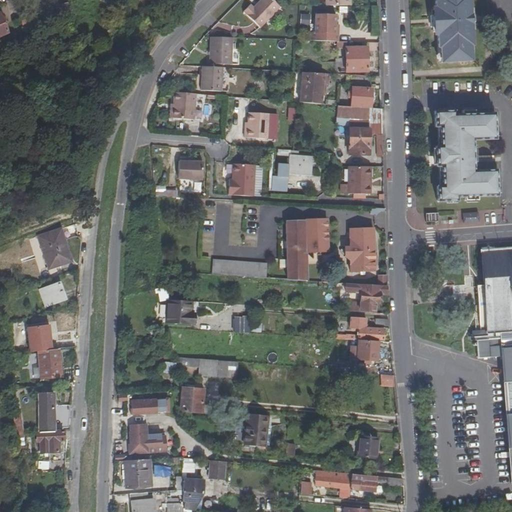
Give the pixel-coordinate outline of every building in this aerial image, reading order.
[(256,26),(276,6),(269,0),(256,0),(250,6),(247,3),(240,10),(256,26)] [(434,0),(435,10),(433,10),(434,18),(435,30),(436,38),(438,37),(439,50),(441,50),(442,65),(473,62),(472,47),(474,47),(469,0),(434,0)] [(73,17),(69,3),(61,5),(64,19),(73,17)] [(57,22),(64,19),(61,5),(53,8),(57,22)] [(299,25),(310,25),(310,12),(300,12),(299,25)] [(316,32),(311,32),(311,39),(336,40),(337,40),(339,40),(339,25),(336,25),(336,12),(315,12),(316,32)] [(21,23),(24,32),(31,30),(27,20),(21,23)] [(206,62),(227,63),(228,37),(206,36),(206,62)] [(367,70),(367,46),(346,46),(345,70),(367,70)] [(198,89),(217,90),(218,67),(199,66),(198,89)] [(303,101),(328,103),(329,91),(324,91),(324,82),(329,82),(330,72),(315,71),(312,71),(305,71),(303,101)] [(371,104),(372,86),(352,85),(352,90),(349,90),(348,95),(352,95),(351,103),(371,104)] [(173,104),(172,118),(193,119),(195,94),(174,92),(173,104)] [(336,118),(349,119),(349,105),(336,104),(336,118)] [(381,107),(349,105),(349,119),(349,126),(382,126),(381,107)] [(293,122),(295,109),(288,108),(286,121),(293,122)] [(244,126),(243,135),(267,137),(269,112),(248,111),(247,121),(247,126),(244,126)] [(452,112),(431,112),(432,128),(437,128),(437,147),(437,157),(438,167),(438,186),(433,187),(434,202),(453,201),(453,198),(461,197),(461,201),(473,201),(473,197),(493,196),(493,170),(470,171),(469,140),(492,140),(491,114),(472,114),(471,111),(454,112),(454,115),(452,115),(452,112)] [(349,126),(349,154),(369,154),(368,133),(377,133),(382,133),(382,126),(349,126)] [(295,155),(296,150),(287,150),(286,164),(276,164),(275,176),(271,176),(270,191),(284,192),(286,172),(309,174),(310,156),(295,155)] [(178,161),(177,179),(200,179),(201,162),(178,161)] [(227,194),(252,195),(254,164),(231,163),(231,178),(228,178),(227,194)] [(349,193),(371,192),(371,165),(349,165),(349,184),(344,184),(344,192),(349,191),(349,193)] [(155,186),(155,197),(176,197),(176,190),(165,190),(165,186),(155,186)] [(480,211),(465,211),(465,220),(480,219),(480,211)] [(440,220),(439,212),(427,213),(427,220),(440,220)] [(308,285),(308,268),(307,268),(307,257),(321,256),(321,257),(327,257),(326,216),(304,216),(304,217),(285,217),(286,285),(308,285)] [(350,260),(350,270),(374,269),(373,225),(349,226),(349,246),(350,252),(346,252),(344,256),(347,260),(350,260)] [(66,246),(59,228),(34,238),(48,272),(67,265),(60,248),(66,246)] [(321,257),(321,256),(307,257),(307,268),(308,268),(321,268),(321,257)] [(210,286),(264,286),(264,271),(210,273),(210,286)] [(378,273),(378,283),(387,283),(386,273),(378,273)] [(60,283),(41,290),(46,305),(66,298),(60,283)] [(346,312),(374,313),(375,302),(379,302),(379,293),(387,293),(387,283),(350,284),(345,284),(345,293),(360,293),(359,303),(347,303),(346,312)] [(57,312),(72,307),(70,300),(55,305),(57,312)] [(196,326),(196,317),(199,317),(200,305),(193,305),(169,304),(168,304),(167,324),(196,326)] [(346,337),(342,336),(341,340),(378,343),(382,343),(383,331),(365,330),(365,320),(351,319),(350,329),(359,330),(359,336),(346,335),(346,337)] [(389,320),(377,319),(377,327),(390,327),(389,320)] [(28,327),(31,351),(40,350),(53,349),(52,341),(50,340),(49,333),(51,332),(50,324),(28,327)] [(341,340),(333,340),(333,345),(358,346),(358,349),(350,348),(349,361),(377,362),(378,343),(341,340)] [(43,378),(62,376),(59,348),(53,349),(40,350),(43,378)] [(193,374),(231,376),(232,362),(173,358),(173,365),(193,367),(193,374)] [(394,374),(382,373),(382,384),(395,385),(395,382),(394,374)] [(203,413),(205,389),(193,388),(191,412),(203,413)] [(42,432),(66,431),(65,427),(70,427),(72,404),(54,402),(53,391),(39,392),(42,432)] [(134,408),(133,408),(133,415),(171,413),(171,399),(134,400),(134,408)] [(246,416),(243,444),(262,445),(264,426),(267,426),(267,418),(246,416)] [(17,432),(25,432),(22,418),(15,420),(17,432)] [(130,444),(130,454),(168,453),(167,437),(163,437),(163,434),(149,434),(148,424),(132,425),(132,431),(131,431),(131,444),(130,444)] [(68,452),(68,448),(66,431),(42,432),(42,439),(39,439),(39,442),(43,443),(43,454),(40,454),(41,462),(52,461),(51,453),(68,452)] [(375,457),(377,438),(360,436),(358,456),(375,457)] [(293,456),(294,446),(287,445),(286,455),(293,456)] [(127,488),(151,487),(150,459),(125,460),(127,488)] [(210,478),(224,479),(225,462),(211,461),(210,478)] [(315,485),(350,488),(351,473),(316,470),(315,485)] [(402,477),(351,473),(350,488),(350,489),(374,491),(375,481),(387,482),(387,484),(401,485),(402,477)] [(186,490),(185,508),(195,509),(197,493),(203,494),(204,481),(186,479),(186,490)] [(300,494),(310,495),(310,482),(301,481),(300,494)] [(155,511),(155,500),(134,501),(134,511),(155,511)] [(168,502),(166,511),(179,511),(180,504),(168,502)]
